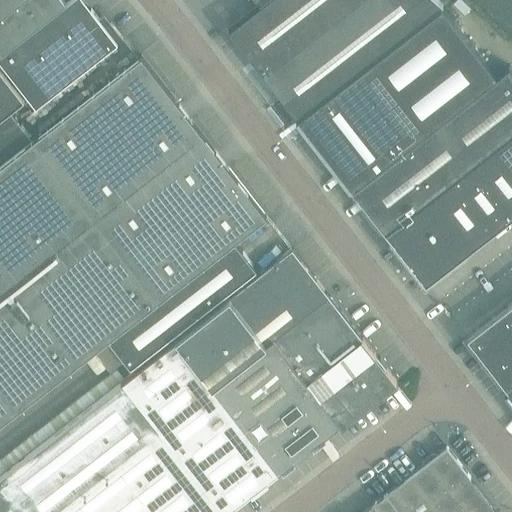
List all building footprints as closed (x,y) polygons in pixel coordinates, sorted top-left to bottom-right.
[(83,0),(70,0),(66,4),(1,54),(0,54),(0,60),(35,106),(117,42),(83,0)] [(0,0),(0,53),(1,54),(66,4),(62,0),(0,0)] [(262,0),(259,3),(227,28),(296,116),(440,3),(437,0),(262,0)] [(440,3),(296,116),(327,156),(344,143),(346,147),(474,47),(439,4),(441,3),(440,3)] [(344,143),(327,156),(346,180),(353,188),(498,76),(497,75),(474,47),(346,147),(344,143)] [(0,422),(93,350),(110,371),(125,360),(129,366),(255,267),(234,240),(265,216),(140,55),(32,139),(8,109),(0,115),(0,422)] [(498,76),(353,188),(384,229),(511,129),(511,70),(508,66),(497,75),(498,76)] [(0,67),(0,115),(8,109),(23,97),(0,67)] [(511,129),(384,229),(425,282),(511,214),(511,129)] [(291,249),(228,298),(265,346),(273,340),(307,385),(306,385),(337,424),(340,428),(397,384),(291,249)] [(290,460),(337,424),(306,385),(307,385),(273,340),(265,346),(228,298),(219,305),(122,379),(0,474),(0,511),(225,511),(278,470),(290,460)] [(511,300),(467,336),(507,389),(511,384),(511,300)] [(108,376),(0,456),(0,469),(115,384),(108,376)] [(360,511),(497,511),(496,510),(496,509),(447,446),(438,452),(437,458),(427,466),(425,462),(360,511)]
